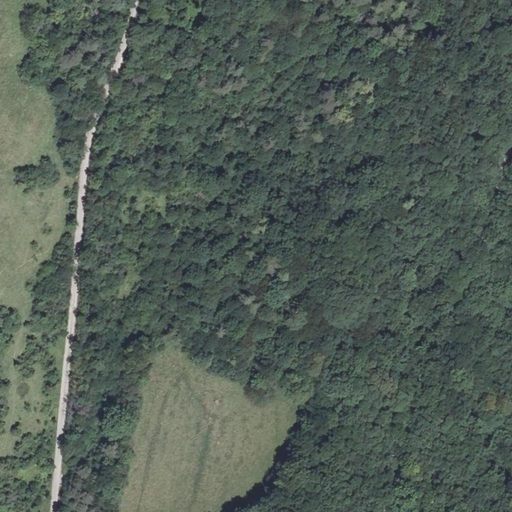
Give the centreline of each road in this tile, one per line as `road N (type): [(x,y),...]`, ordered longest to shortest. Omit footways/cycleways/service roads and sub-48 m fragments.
road 1 (track): [(53,511),(84,164),(134,0)]
road 2 (track): [(511,144),(483,218),(418,296),(384,511)]
